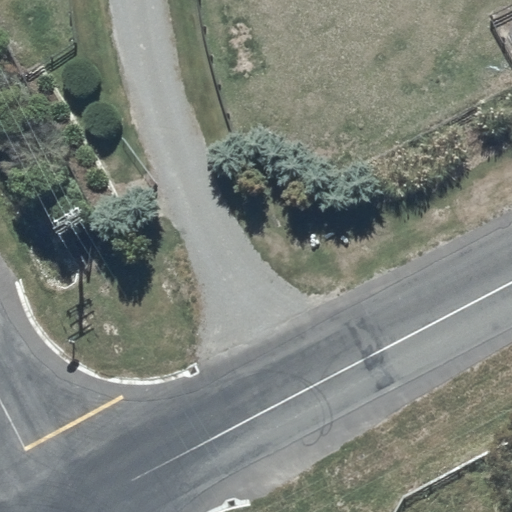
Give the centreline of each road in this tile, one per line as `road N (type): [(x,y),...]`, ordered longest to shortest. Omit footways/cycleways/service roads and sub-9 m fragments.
road 1 (tertiary): [(511,280),(73,511)]
road 2 (unclassified): [(0,402),(52,511)]
